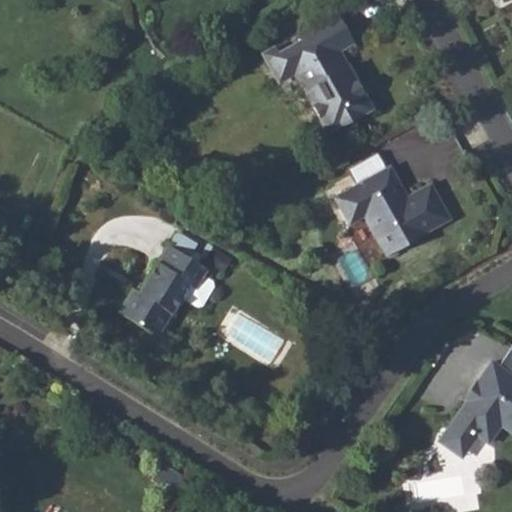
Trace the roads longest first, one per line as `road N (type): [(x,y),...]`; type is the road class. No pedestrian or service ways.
road 1 (residential): [(511,275),(432,318),(301,494),(265,486),(0,328)]
road 2 (residential): [(511,170),(416,0)]
